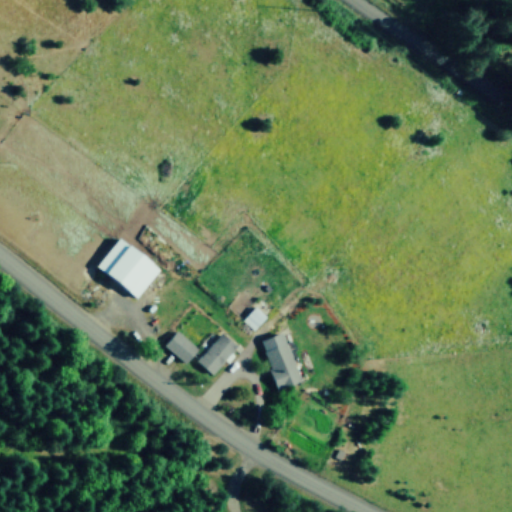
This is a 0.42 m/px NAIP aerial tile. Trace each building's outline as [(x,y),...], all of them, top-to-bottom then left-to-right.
[(134,295),(156,267),(115,236),(93,265),(134,295)] [(253,329),(265,315),(254,305),(242,319),(253,329)] [(196,346),(175,328),(162,344),(184,361),(196,346)] [(300,379),(278,330),(257,340),(278,388),(300,379)] [(210,372),(235,345),(220,331),(195,358),(210,372)]
